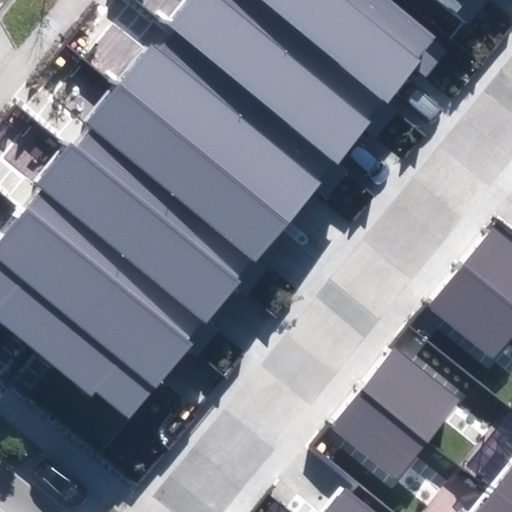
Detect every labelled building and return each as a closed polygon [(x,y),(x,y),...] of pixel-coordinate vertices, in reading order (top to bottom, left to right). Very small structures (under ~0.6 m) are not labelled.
[(98,392),(130,418),(192,345),(185,339),(203,318),(207,322),(242,280),(237,275),(251,258),(255,260),(414,70),(424,78),(449,49),(389,0),(183,0),(166,21),(178,31),(162,50),(153,42),(84,124),(91,129),(75,148),(67,140),(31,183),(43,193),(0,244),(0,322),(92,399),(98,392)] [(443,0),(457,11),(466,0),(443,0)] [(429,305),(492,358),(511,333),(511,244),(492,228),(429,305)] [(333,426),(399,481),(461,406),(394,351),(333,426)] [(511,511),(511,465),(472,511),(511,511)] [(321,511),(376,511),(345,485),(321,511)]
